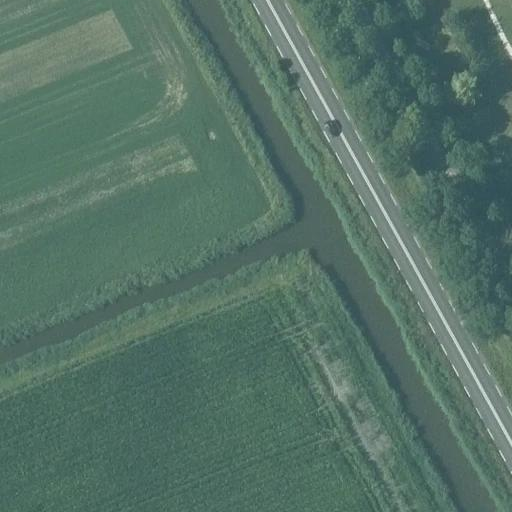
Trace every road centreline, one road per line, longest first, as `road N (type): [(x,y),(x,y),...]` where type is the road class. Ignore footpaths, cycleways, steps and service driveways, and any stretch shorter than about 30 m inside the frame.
road 1 (primary): [(511,427),(272,0)]
road 2 (unclassified): [(511,270),(361,0)]
